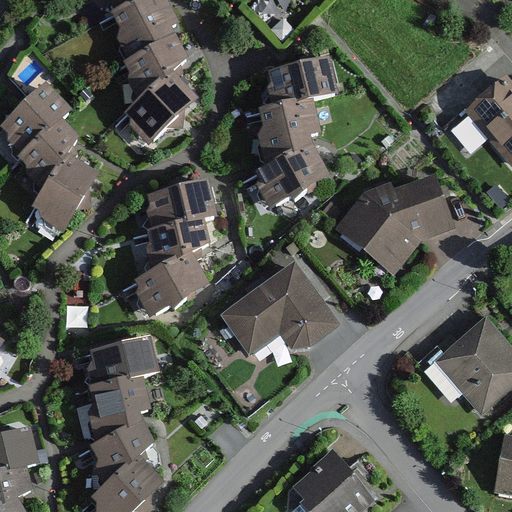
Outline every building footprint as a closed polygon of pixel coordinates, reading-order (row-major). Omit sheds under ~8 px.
[(112,0),(120,12),(142,0),(112,0)] [(127,63),(173,38),(169,30),(176,26),(162,0),(142,0),(120,12),(114,16),(123,32),(118,44),(127,63)] [(143,102),(171,76),(186,62),(173,38),(127,63),(133,74),(131,84),(143,102)] [(272,90),(276,110),(310,102),(333,96),(326,64),(274,77),(275,83),(272,90)] [(171,76),(143,102),(127,116),(133,123),(132,129),(147,146),(195,103),(171,76)] [(511,174),(511,92),(501,80),(460,117),(511,174)] [(25,156),(60,123),(69,114),(46,91),(6,129),(10,133),(10,142),(25,156)] [(310,102),(276,110),(262,114),(266,131),(261,140),(269,171),(312,149),(309,137),(319,133),(310,102)] [(77,140),(60,123),(25,156),(21,161),(28,169),(29,175),(47,193),(66,161),(77,140)] [(312,149),(269,171),(257,177),(271,205),(326,178),(312,149)] [(66,161),(47,193),(36,210),(45,215),(43,219),(62,231),(95,178),(66,161)] [(423,241),(458,227),(437,165),(365,193),(337,231),(397,275),(423,241)] [(155,234),(203,220),(215,217),(207,186),(154,199),(156,205),(151,211),(155,234)] [(203,220),(155,234),(150,236),(152,245),(149,253),(157,273),(190,255),(208,245),(203,220)] [(190,255),(157,273),(140,284),(143,290),(141,297),(151,317),(206,287),(190,255)] [(312,346),(336,328),(294,269),(228,317),(253,350),(281,332),(293,348),(312,346)] [(480,413),(511,387),(511,344),(489,316),(436,359),(480,413)] [(94,388),(143,377),(155,373),(148,342),(91,357),(93,366),(90,372),(94,388)] [(96,445),(141,424),(138,415),(150,412),(143,377),(94,388),(90,390),(94,406),(88,414),(96,445)] [(96,476),(107,490),(138,461),(152,445),(141,424),(96,445),(90,447),(100,466),(96,476)] [(0,474),(24,469),(37,465),(29,434),(0,441),(0,474)] [(511,434),(507,434),(498,494),(511,496),(511,434)] [(311,511),(362,511),(378,500),(338,450),(291,488),(311,511)] [(100,511),(133,511),(161,486),(138,461),(107,490),(94,501),(100,508),(100,511)] [(0,509),(16,500),(30,492),(24,469),(0,474),(0,509)] [(0,511),(22,511),(16,500),(0,509),(0,511)]
